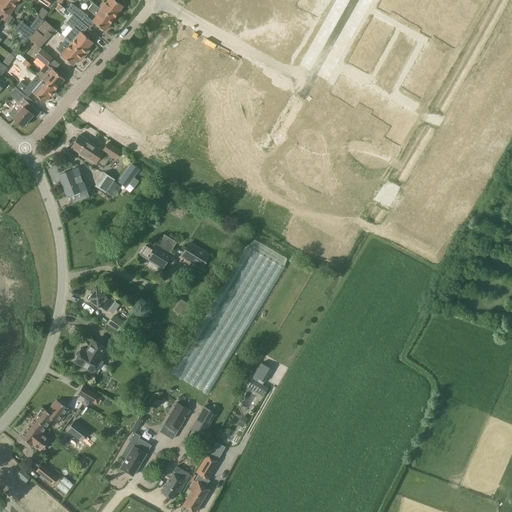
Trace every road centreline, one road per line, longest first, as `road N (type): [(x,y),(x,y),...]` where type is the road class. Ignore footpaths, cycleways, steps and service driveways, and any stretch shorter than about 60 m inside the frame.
road 1 (residential): [(0,422),(41,367),(61,293),(51,201),(23,148)]
road 2 (residential): [(354,0),(307,84),(149,2)]
road 3 (residential): [(23,148),(149,2)]
